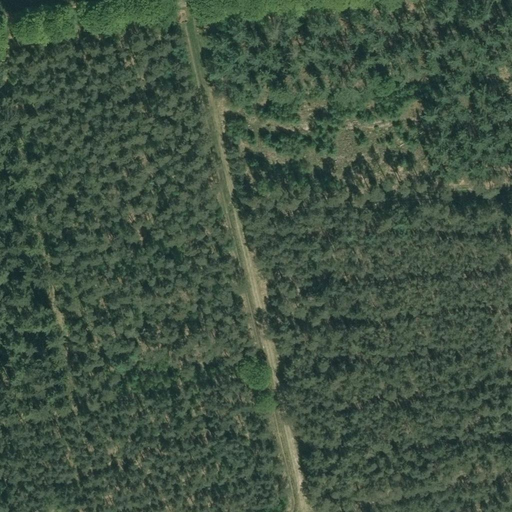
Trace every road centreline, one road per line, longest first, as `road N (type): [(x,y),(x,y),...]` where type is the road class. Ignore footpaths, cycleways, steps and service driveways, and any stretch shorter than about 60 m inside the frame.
road 1 (track): [(185,6),(315,511)]
road 2 (track): [(0,37),(185,6),(289,0)]
road 3 (track): [(235,200),(511,183)]
road 4 (track): [(337,511),(511,470)]
